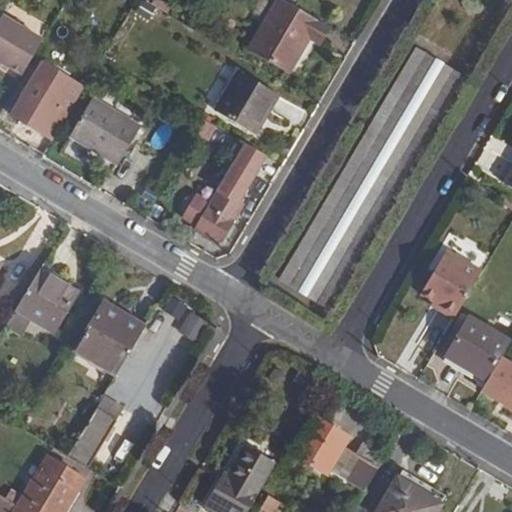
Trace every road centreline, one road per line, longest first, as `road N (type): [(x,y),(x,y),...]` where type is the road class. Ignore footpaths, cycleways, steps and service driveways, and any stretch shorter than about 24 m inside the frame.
road 1 (residential): [(333,355),(511,56)]
road 2 (residential): [(407,0),(231,294)]
road 3 (residential): [(231,294),(0,156)]
road 4 (residential): [(259,311),(140,511)]
road 5 (residential): [(511,460),(333,355)]
